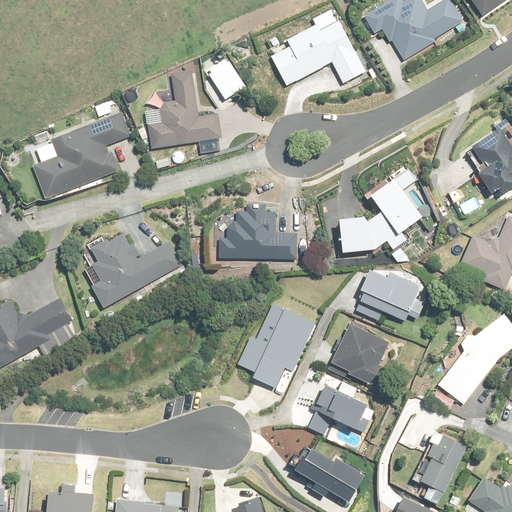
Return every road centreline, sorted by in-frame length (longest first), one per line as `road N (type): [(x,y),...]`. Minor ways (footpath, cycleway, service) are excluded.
road 1 (residential): [(303,146),(416,105),(511,47)]
road 2 (residential): [(227,437),(157,446),(0,436)]
